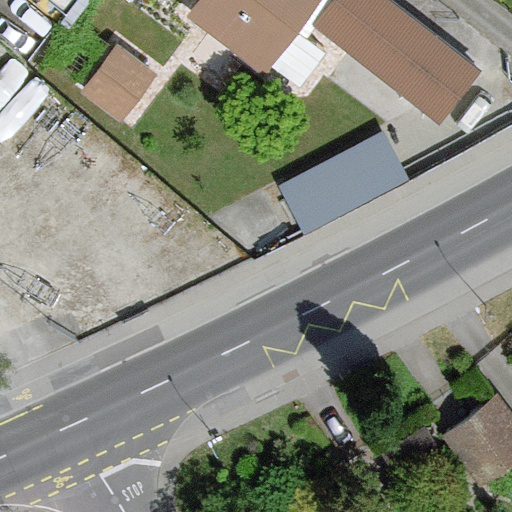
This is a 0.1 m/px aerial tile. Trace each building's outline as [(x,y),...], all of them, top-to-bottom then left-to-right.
[(315,0),(201,0),(194,9),(266,64),(315,0)] [(484,65),(399,0),(334,0),(320,19),(444,116),(484,65)] [(130,32),(92,83),(134,114),(172,63),(130,32)] [(99,320),(85,292),(44,312),(57,340),(99,320)] [(511,457),(511,419),(494,396),(451,429),(487,477),(511,457)]
